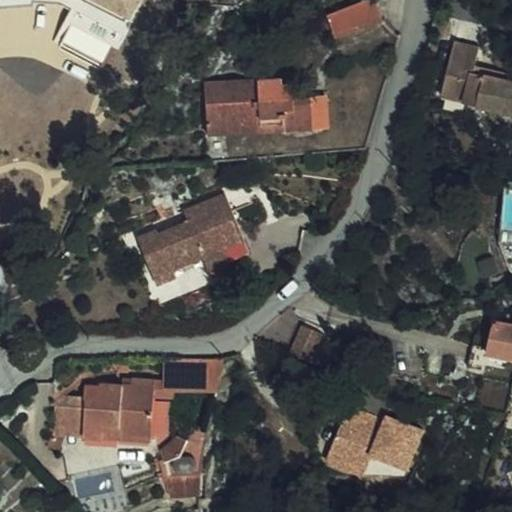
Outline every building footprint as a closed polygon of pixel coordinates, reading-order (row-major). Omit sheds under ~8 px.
[(114,0),(136,11),(137,0),(114,0)] [(149,0),(137,0),(136,11),(144,12),(149,0)] [(332,38),(378,20),(369,0),(366,0),(324,17),(332,38)] [(511,126),(511,94),(502,92),(471,83),(473,75),(477,58),(453,51),(439,104),(511,126)] [(471,83),(502,92),(504,84),(473,75),(471,83)] [(283,83),(206,89),(209,131),(285,125),(286,136),(316,134),(313,100),(285,102),(283,83)] [(313,100),(316,134),(331,133),(328,99),(313,100)] [(285,125),(209,131),(210,142),(286,136),(285,125)] [(210,277),(255,260),(230,199),(187,217),(191,226),(161,237),(159,233),(138,242),(157,288),(176,280),(173,274),(204,262),(210,277)] [(511,327),(502,325),(494,355),(511,360),(511,327)] [(313,342),(302,370),(329,382),(341,354),(313,342)] [(229,356),(171,353),(170,376),(170,386),(217,387),(229,356)] [(110,379),(110,394),(91,393),(90,422),(124,424),(124,435),(157,436),(159,385),(159,375),(135,374),(135,381),(110,379)] [(159,375),(159,385),(170,386),(170,376),(159,375)] [(90,422),(91,393),(70,391),(59,398),(58,431),(48,442),(59,444),(68,432),(90,433),(90,422)] [(399,401),(375,396),(362,396),(364,422),(369,424),(365,436),(349,430),(339,456),(376,471),(380,460),(414,474),(427,438),(394,424),(399,401)] [(90,422),(90,433),(124,435),(124,424),(90,422)] [(122,466),(156,458),(157,436),(124,435),(122,466)] [(376,471),(339,456),(335,470),(371,485),(376,471)] [(165,485),(198,482),(201,468),(164,471),(165,485)] [(167,509),(194,506),(198,482),(165,485),(167,509)]
